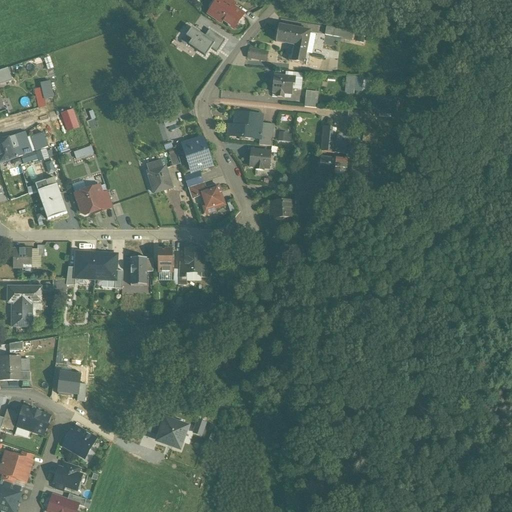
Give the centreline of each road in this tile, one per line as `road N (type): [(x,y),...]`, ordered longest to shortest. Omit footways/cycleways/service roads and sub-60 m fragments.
road 1 (residential): [(0,234),(237,233),(249,213),(207,126),(205,102),(282,0)]
road 2 (track): [(250,222),(271,258),(287,323),(317,511)]
